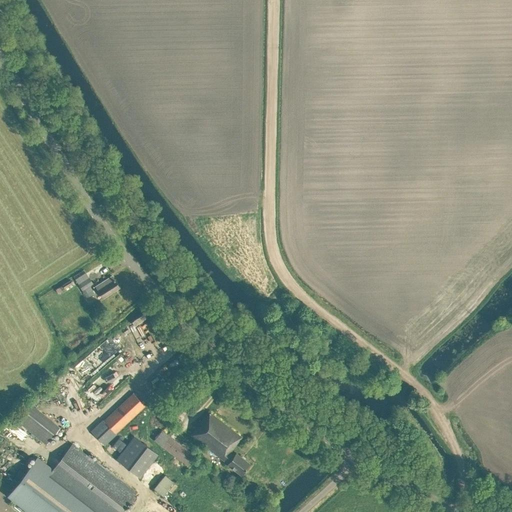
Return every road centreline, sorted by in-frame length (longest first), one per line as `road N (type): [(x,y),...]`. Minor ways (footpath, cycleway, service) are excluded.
road 1 (track): [(458,511),(461,461),(427,396),(287,277),(273,252),(274,0)]
road 2 (unclassified): [(356,458),(231,365),(145,279),(101,223),(0,58)]
